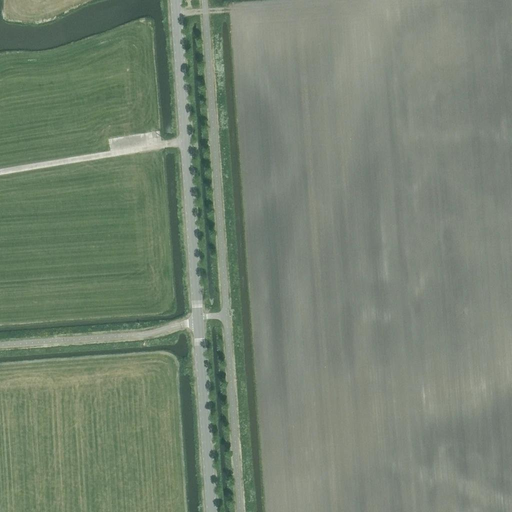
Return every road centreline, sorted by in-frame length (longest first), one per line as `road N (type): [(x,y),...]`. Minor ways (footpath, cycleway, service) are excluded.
road 1 (tertiary): [(212,511),(175,0)]
road 2 (track): [(0,172),(185,139)]
